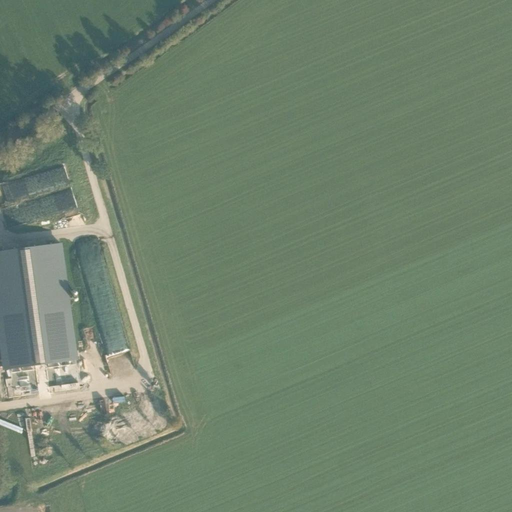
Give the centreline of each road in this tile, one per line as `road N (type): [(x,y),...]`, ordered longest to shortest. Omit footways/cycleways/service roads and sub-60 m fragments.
road 1 (track): [(0,405),(128,388),(147,374),(67,99)]
road 2 (unclassified): [(0,147),(211,0)]
